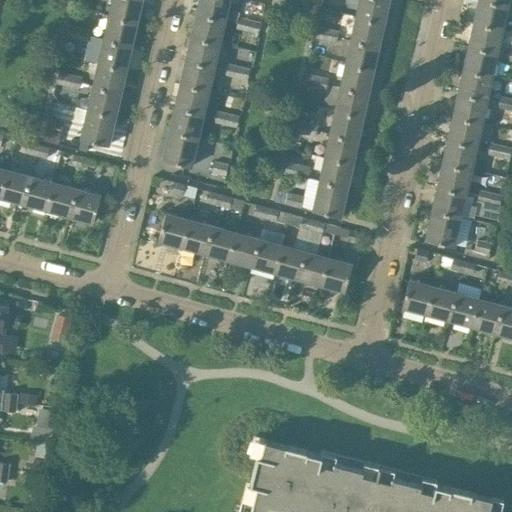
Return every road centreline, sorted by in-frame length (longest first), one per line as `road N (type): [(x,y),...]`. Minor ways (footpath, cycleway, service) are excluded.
road 1 (residential): [(365,356),(445,0)]
road 2 (residential): [(175,0),(109,288)]
road 3 (residential): [(365,356),(109,288)]
road 4 (residential): [(511,397),(365,356)]
